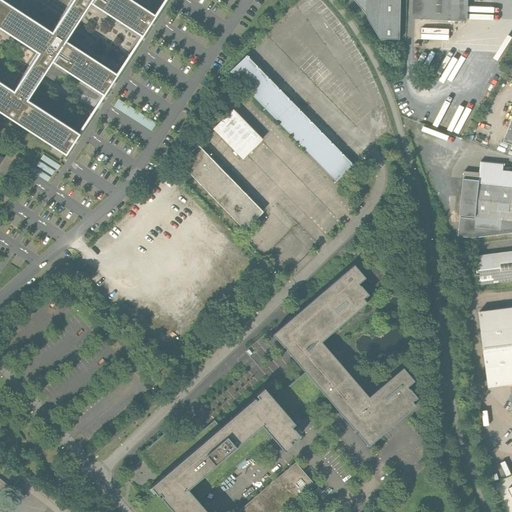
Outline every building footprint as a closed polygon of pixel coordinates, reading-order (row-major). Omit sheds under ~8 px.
[(155,16),(131,0),(71,0),(51,31),(1,0),(0,0),(0,28),(37,53),(12,90),(0,82),(0,112),(65,155),(79,133),(26,99),(51,62),(103,96),(117,75),(65,41),(89,3),(141,37),(155,16)] [(353,0),(365,14),(380,39),(400,40),(400,0),(353,0)] [(421,0),(412,0),(412,19),(420,20),(421,0)] [(462,22),(462,0),(421,0),(420,20),(462,22)] [(247,56),(229,72),(336,182),(353,165),(247,56)] [(119,100),(115,105),(152,128),(155,124),(143,116),(144,116),(119,100)] [(232,109),(212,129),(242,160),(262,139),(232,109)] [(197,145),(178,163),(244,231),(263,212),(197,145)] [(482,161),(481,172),(480,183),(511,186),(511,170),(504,170),(505,164),(482,161)] [(465,171),(460,215),(477,217),(480,183),(481,172),(465,171)] [(511,220),(511,186),(480,183),(477,217),(511,220)] [(511,232),(511,220),(477,217),(460,215),(458,236),(471,238),(511,232)] [(511,250),(476,255),(480,285),(511,280),(511,250)] [(354,264),(272,333),(285,348),(306,372),(323,392),(369,445),(381,435),(409,410),(416,405),(412,400),(416,396),(407,386),(414,380),(403,367),(369,397),(320,340),(366,301),(362,297),(367,293),(358,282),(364,276),(354,264)] [(511,307),(480,312),(489,387),(511,384),(511,307)] [(306,372),(273,399),(290,420),(323,392),(306,372)] [(163,475),(149,487),(170,511),(205,511),(195,500),(270,436),(283,452),(292,445),(288,441),(291,438),(293,440),(298,435),(290,425),(293,423),(290,420),(273,399),(263,386),(221,424),(163,475)] [(163,475),(221,424),(215,418),(205,427),(194,437),(188,432),(178,442),(168,431),(143,452),(163,475)] [(238,511),(277,511),(312,483),(295,463),(238,511)] [(0,479),(0,499),(4,503),(14,490),(0,479)]
